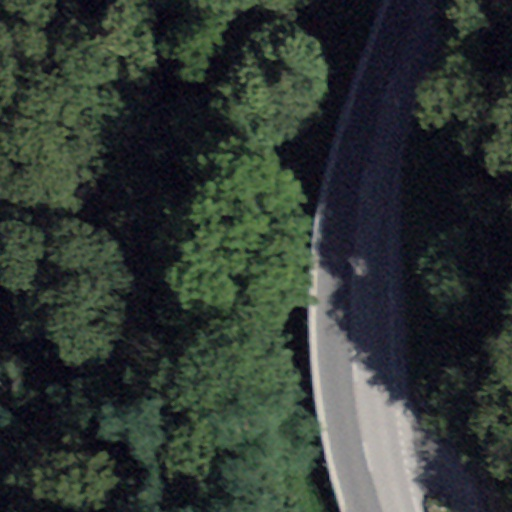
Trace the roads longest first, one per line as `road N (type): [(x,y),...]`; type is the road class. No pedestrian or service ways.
road 1 (secondary): [(429,0),(379,131),(360,249),(359,384),(369,446)]
road 2 (residential): [(466,511),(451,479),(427,461),(369,446)]
